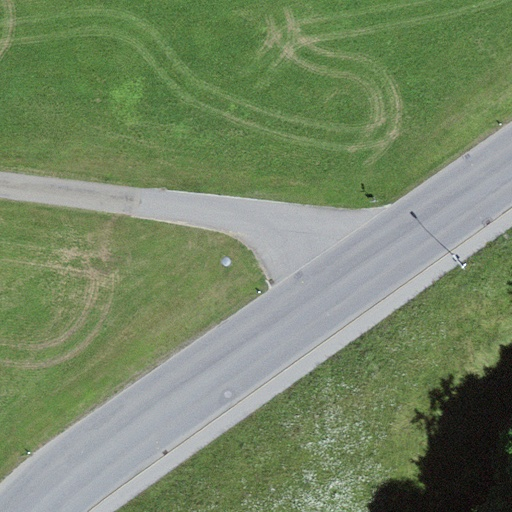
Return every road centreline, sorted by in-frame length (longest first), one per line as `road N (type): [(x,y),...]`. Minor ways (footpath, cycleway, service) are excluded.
road 1 (tertiary): [(361,272),(145,417),(46,511)]
road 2 (unclassified): [(361,272),(296,239),(0,190)]
road 3 (tertiary): [(511,169),(361,272)]
